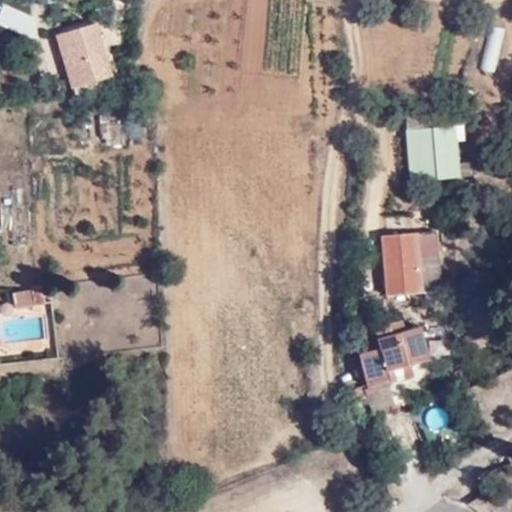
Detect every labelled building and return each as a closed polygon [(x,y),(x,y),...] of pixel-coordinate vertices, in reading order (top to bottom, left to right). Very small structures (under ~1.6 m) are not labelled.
[(0,6),(0,27),(32,33),(36,13),(0,6)] [(71,93),(114,80),(97,23),(53,36),(71,93)] [(405,125),(406,182),(460,182),(460,125),(405,125)] [(390,207),(392,230),(442,227),(440,204),(390,207)] [(388,230),(392,290),(446,286),(442,227),(392,230),(388,230)] [(36,286),(37,289),(39,304),(51,302),(49,285),(36,286)] [(37,289),(19,291),(21,306),(39,304),(37,289)] [(370,389),(379,416),(404,406),(395,380),(399,378),(395,367),(434,354),(424,322),(410,325),(407,318),(381,326),(385,342),(364,349),(376,387),(370,389)]
